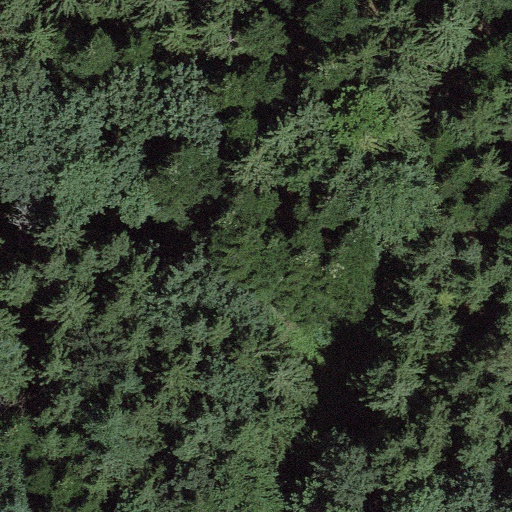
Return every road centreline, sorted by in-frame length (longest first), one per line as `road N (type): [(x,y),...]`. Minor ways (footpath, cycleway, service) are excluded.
road 1 (track): [(0,223),(341,369)]
road 2 (track): [(285,511),(341,369),(320,276)]
